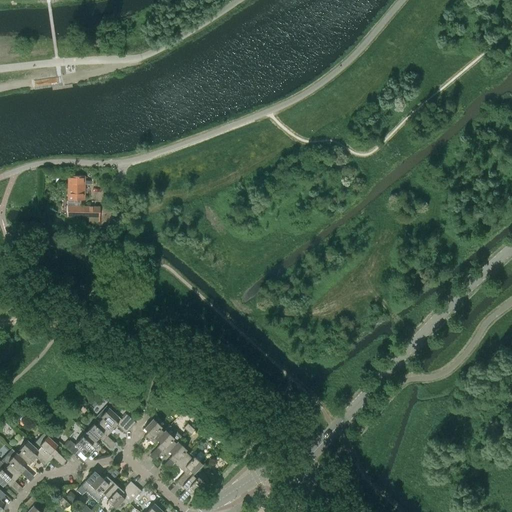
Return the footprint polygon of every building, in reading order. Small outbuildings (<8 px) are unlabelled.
[(84,200),(84,184),(92,184),(95,184),(96,179),(91,179),(91,180),(84,180),(84,176),(68,176),(67,199),(67,206),(67,216),(87,217),(87,222),(99,222),(99,206),(80,206),(80,200),(84,200)] [(105,229),(120,218),(113,208),(105,213),(108,217),(100,222),(105,229)] [(121,419),(108,407),(100,416),(102,418),(98,421),(110,432),(116,425),(125,433),(130,428),(121,419)] [(135,422),(126,414),(121,419),(130,428),(135,422)] [(153,443),(156,440),(163,432),(160,428),(161,427),(152,418),(143,428),(147,432),(144,435),(153,443)] [(110,432),(98,421),(95,425),(93,423),(85,432),(87,434),(95,441),(98,437),(102,441),(110,432)] [(163,432),(156,440),(160,443),(157,446),(166,455),(169,451),(168,451),(176,443),(175,443),(172,440),(174,438),(165,430),(163,432)] [(71,439),(75,442),(82,435),(78,431),(71,439)] [(54,449),(57,445),(44,432),(32,445),(38,450),(49,460),(57,452),(54,449)] [(87,434),(84,437),(82,436),(74,444),(69,440),(64,446),(74,454),(78,449),(84,454),(87,450),(90,453),(99,444),(95,441),(87,434)] [(49,460),(38,450),(32,445),(27,440),(19,449),(21,451),(18,454),(17,454),(25,461),(25,462),(29,465),(35,458),(44,466),(49,460)] [(168,451),(169,451),(172,454),(169,458),(178,466),(188,455),(184,451),(186,449),(177,441),(175,443),(176,443),(168,451)] [(0,461),(6,466),(17,477),(25,468),(22,465),(25,462),(25,461),(17,454),(18,454),(12,448),(0,461)] [(188,455),(178,466),(185,472),(176,481),(182,486),(192,475),(202,464),(193,456),(192,458),(188,455)] [(17,477),(6,466),(3,470),(1,468),(0,469),(0,484),(2,486),(6,482),(9,486),(17,477)] [(103,479),(99,475),(94,471),(81,485),(98,501),(104,495),(115,484),(112,481),(119,472),(114,467),(106,476),(103,479)] [(192,475),(182,486),(190,494),(194,491),(197,494),(206,485),(197,476),(196,478),(192,475)] [(122,490),(115,484),(104,495),(108,498),(106,500),(115,508),(124,498),(127,495),(135,486),(130,481),(122,490)] [(135,486),(127,495),(133,500),(141,491),(135,486)] [(40,511),(33,505),(37,501),(32,495),(23,505),(28,509),(25,511),(40,511)] [(133,500),(127,495),(124,498),(129,503),(133,500)] [(163,511),(154,503),(145,511),(163,511)]
